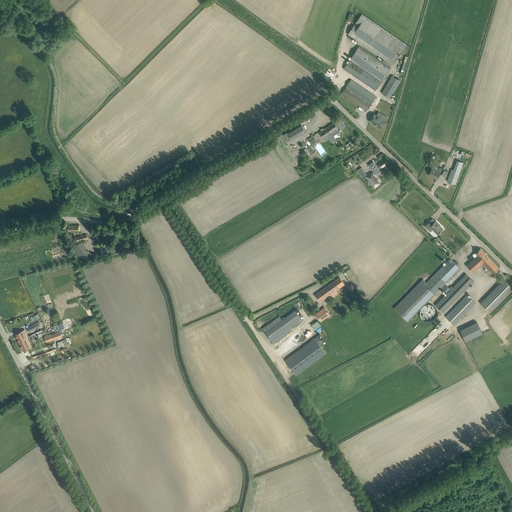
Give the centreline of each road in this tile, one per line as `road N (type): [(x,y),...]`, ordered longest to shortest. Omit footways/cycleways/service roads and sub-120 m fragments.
road 1 (unclassified): [(511,272),(329,99),(167,195)]
road 2 (tertiary): [(94,511),(0,328)]
road 3 (unclassified): [(271,360),(167,195)]
road 4 (track): [(271,360),(369,510)]
road 5 (unclassified): [(0,232),(125,218),(167,195)]
road 6 (track): [(511,433),(369,510)]
